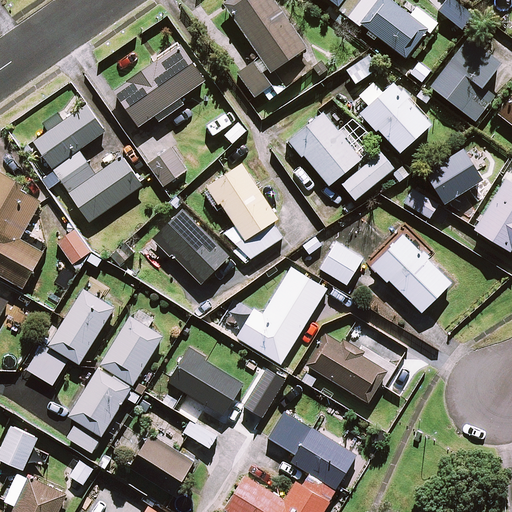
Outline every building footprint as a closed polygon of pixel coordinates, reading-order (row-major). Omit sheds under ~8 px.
[(306,48),(273,0),(228,0),(223,3),(260,58),(238,73),(254,97),(272,85),(265,75),(306,48)] [(359,0),(328,0),(347,15),(359,0)] [(428,28),(391,0),(384,0),(365,26),(405,58),(428,28)] [(501,63),(468,38),(430,86),(474,120),(488,102),(477,94),(501,63)] [(155,115),(159,121),(184,103),(180,97),(204,79),(179,44),(114,91),(139,126),(155,115)] [(377,69),(368,56),(347,70),(355,83),(377,69)] [(418,60),(406,73),(419,85),(431,72),(418,60)] [(393,84),(359,114),(376,132),(379,130),(399,152),(430,124),(393,84)] [(511,93),(496,115),(511,126),(511,93)] [(104,132),(85,105),(62,122),(56,114),(46,121),(52,129),(34,142),(89,221),(141,186),(121,157),(96,175),(78,150),(104,132)] [(323,113),(288,143),(301,158),(304,156),(329,185),(361,157),(323,113)] [(246,131),(237,122),(223,136),(233,145),(246,131)] [(189,168),(173,143),(146,161),(163,186),(189,168)] [(393,169),(380,152),(342,183),(355,200),(393,169)] [(287,234),(242,164),(204,188),(218,210),(223,206),(235,224),(225,231),(245,261),(287,234)] [(42,199),(0,174),(0,274),(23,288),(42,253),(19,239),(42,199)] [(511,181),(506,178),(474,228),(510,252),(511,248),(511,181)] [(438,204),(411,188),(403,202),(430,218),(438,204)] [(228,256),(183,209),(153,238),(171,257),(163,264),(177,279),(187,269),(201,283),(228,256)] [(91,252),(76,229),(57,242),(72,264),(91,252)] [(406,230),(370,267),(387,283),(389,280),(421,311),(450,282),(425,258),(430,253),(406,230)] [(362,258),(336,242),(320,268),(346,284),(362,258)] [(76,275),(64,267),(54,284),(66,291),(76,275)] [(326,288),(291,268),(263,315),(254,309),(237,337),(281,363),(326,288)] [(114,307),(84,289),(49,345),(79,363),(114,307)] [(162,335),(130,316),(70,416),(77,421),(67,437),(91,452),(125,396),(135,402),(139,395),(130,390),(162,335)] [(378,336),(355,322),(347,335),(370,348),(378,336)] [(362,356),(365,351),(344,337),(340,342),(326,333),(307,364),(366,402),(386,371),(362,356)] [(66,362),(41,346),(27,369),(53,385),(66,362)] [(242,383),(187,350),(169,382),(224,415),(242,383)] [(223,423),(197,408),(184,432),(209,446),(223,423)] [(321,511),(356,454),(284,410),(268,437),(295,454),(290,461),(310,473),(303,484),(296,479),(284,499),(244,475),(223,509),(228,511),(321,511)] [(37,437),(10,425),(0,448),(0,458),(23,469),(37,437)] [(193,462),(149,434),(129,466),(173,494),(193,462)] [(93,470),(78,459),(68,474),(83,484),(93,470)] [(59,511),(67,495),(17,471),(4,498),(16,504),(12,511),(59,511)]
